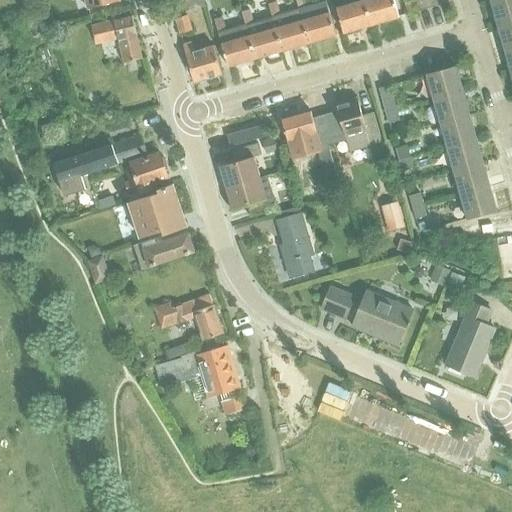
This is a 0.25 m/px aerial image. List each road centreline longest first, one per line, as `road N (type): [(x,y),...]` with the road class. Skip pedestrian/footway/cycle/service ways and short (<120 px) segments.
road 1 (tertiary): [(495,418),(261,314),(235,282),(182,115)]
road 2 (residential): [(182,115),(479,30)]
